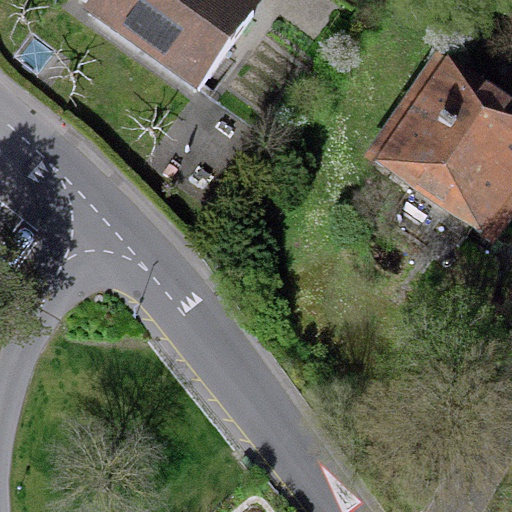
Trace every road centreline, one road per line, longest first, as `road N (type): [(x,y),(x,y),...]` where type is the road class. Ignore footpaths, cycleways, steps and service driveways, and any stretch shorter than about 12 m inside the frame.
road 1 (residential): [(349,511),(108,221)]
road 2 (residential): [(108,221),(20,342),(0,458)]
road 3 (residential): [(108,221),(0,121)]
road 4 (residential): [(440,511),(511,395)]
